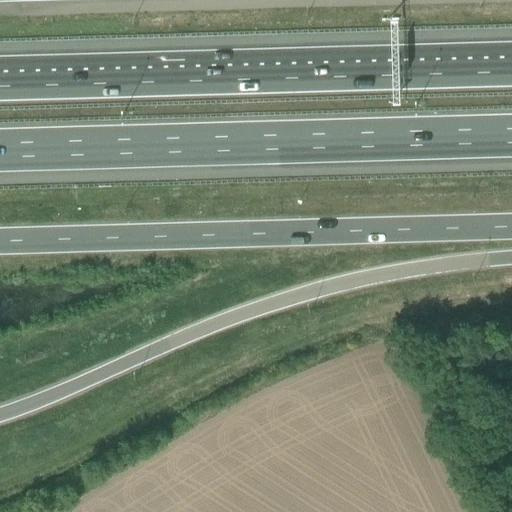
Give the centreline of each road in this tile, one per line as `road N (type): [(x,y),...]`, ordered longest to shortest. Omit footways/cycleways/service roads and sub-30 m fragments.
road 1 (trunk): [(0,417),(233,320),(353,283),(511,260)]
road 2 (trunk): [(0,243),(511,228)]
road 3 (motorway): [(511,75),(0,90)]
road 4 (motorway): [(0,154),(511,140)]
